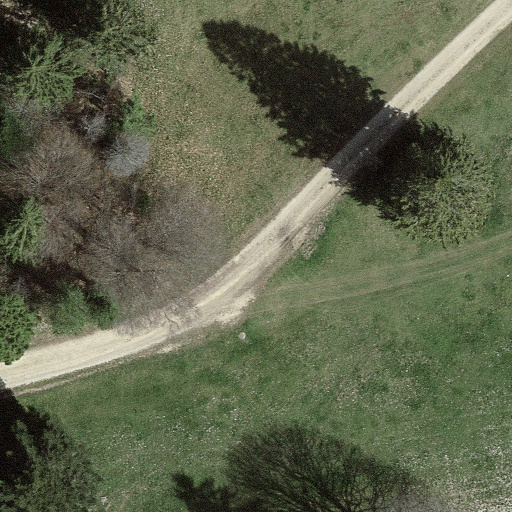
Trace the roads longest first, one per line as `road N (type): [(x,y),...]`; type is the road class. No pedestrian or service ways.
road 1 (track): [(191,311),(511,4)]
road 2 (track): [(191,311),(511,233)]
road 3 (track): [(0,362),(191,311)]
